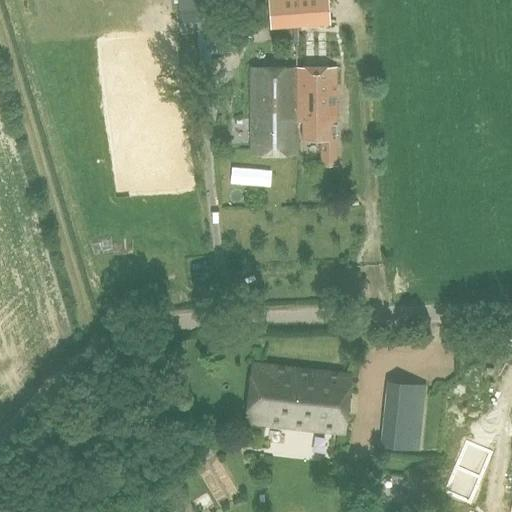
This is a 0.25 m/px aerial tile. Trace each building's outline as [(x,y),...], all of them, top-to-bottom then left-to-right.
[(329,22),(327,0),(279,0),(282,26),(329,22)] [(211,54),(216,53),(216,41),(210,41),(209,32),(196,32),(198,65),(211,64),(211,54)] [(251,155),(296,154),(296,123),(296,121),(301,121),(301,140),(321,140),(321,166),(335,166),(335,67),(250,67),(251,155)] [(335,435),(345,436),(352,372),(250,361),(243,424),(264,427),(335,435)] [(386,381),(379,447),(420,452),(427,386),(386,381)] [(214,439),(201,446),(219,477),(231,470),(214,439)] [(493,452),(466,440),(444,492),(471,504),(493,452)]
